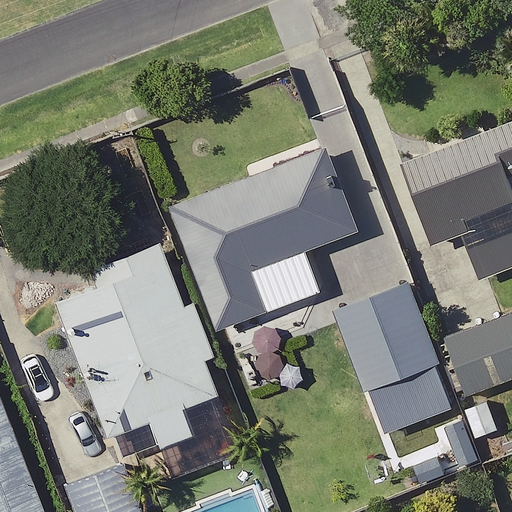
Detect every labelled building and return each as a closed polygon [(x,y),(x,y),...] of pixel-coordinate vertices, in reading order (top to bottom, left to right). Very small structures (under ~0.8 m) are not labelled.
[(511,123),(409,163),(441,244),(466,235),(484,281),(511,269),(511,123)] [(361,232),(331,151),(180,208),(226,330),(269,314),(253,272),(361,232)] [(196,300),(189,303),(184,305),(161,245),(93,272),(98,284),(56,300),(118,461),(196,431),(187,406),(223,392),(210,359),(217,356),(196,300)] [(459,404),(417,287),(342,314),(384,431),(459,404)] [(511,377),(511,317),(448,342),(467,394),(511,377)] [(0,511),(45,511),(0,397),(0,511)] [(140,511),(124,469),(70,489),(78,511),(140,511)]
